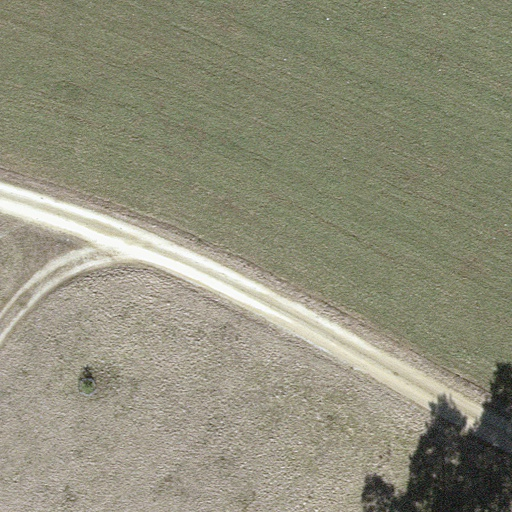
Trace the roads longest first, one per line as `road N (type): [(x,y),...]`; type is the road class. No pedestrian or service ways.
road 1 (track): [(511,442),(141,236),(0,200)]
road 2 (track): [(141,236),(32,299),(0,345)]
